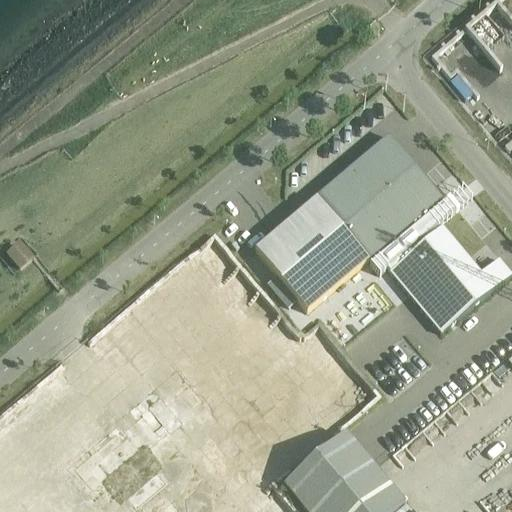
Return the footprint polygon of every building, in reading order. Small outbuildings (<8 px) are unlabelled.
[(387,141),(253,255),(305,316),(378,255),(388,271),(403,262),(448,316),(508,276),(497,263),(476,270),(446,228),(456,219),(387,141)] [(205,240),(113,312),(131,335),(152,319),(158,327),(171,317),(174,329),(183,330),(187,347),(179,354),(176,378),(169,383),(181,399),(210,377),(202,368),(206,338),(193,322),(206,319),(188,296),(189,285),(197,286),(196,299),(210,295),(214,266),(223,268),(227,272),(236,265),(233,254),(216,259),(211,241),(205,240)] [(7,257),(19,272),(30,263),(18,248),(7,257)] [(286,385),(341,335),(322,315),(306,329),(259,278),(203,329),(215,342),(226,331),(240,346),(252,334),(258,341),(251,346),(286,385)] [(511,327),(492,344),(508,363),(511,360),(511,327)] [(161,417),(162,417),(163,416),(165,414),(165,412),(165,411),(165,409),(165,407),(164,405),(162,404),(161,403),(159,402),(158,402),(155,402),(154,403),(153,403),(152,405),(150,406),(150,407),(150,408),(149,410),(149,412),(150,413),(150,414),(151,415),(152,416),(153,417),(154,417),(155,418),(156,418),(157,418),(158,418),(160,418),(161,417)] [(189,405),(177,416),(199,440),(211,430),(189,405)] [(139,459),(142,457),(166,436),(146,412),(119,434),(124,441),(139,459)] [(161,420),(160,425),(161,429),(164,432),(168,433),(173,432),(176,429),(177,425),(176,420),(173,417),(168,416),(164,417),(161,420)] [(139,459),(124,441),(121,443),(115,435),(96,451),(95,450),(88,456),(89,457),(72,471),(93,495),(110,481),(135,511),(166,486),(142,457),(139,459)] [(345,436),(282,489),(300,511),(397,511),(404,506),(345,436)] [(185,511),(210,511),(211,511),(209,497),(195,492),(184,501),(185,511)]
